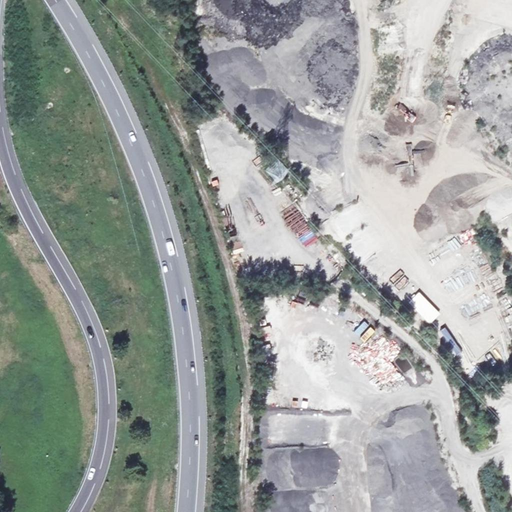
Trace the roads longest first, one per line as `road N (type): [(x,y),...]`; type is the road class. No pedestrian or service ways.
road 1 (motorway): [(186,511),(190,395),(171,264),(130,141),(56,0)]
road 2 (motorway): [(75,511),(100,446),(99,362),(80,309),(24,209),(0,140)]
